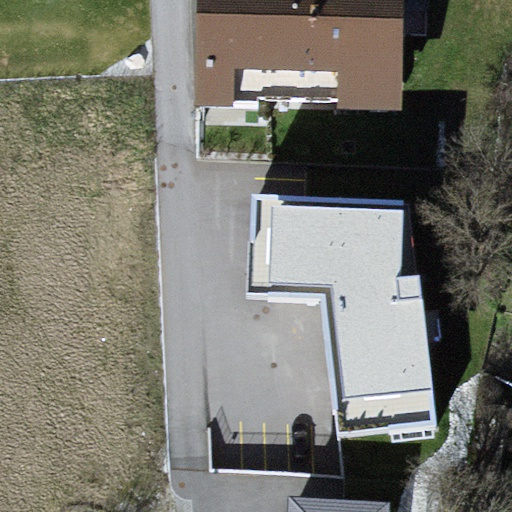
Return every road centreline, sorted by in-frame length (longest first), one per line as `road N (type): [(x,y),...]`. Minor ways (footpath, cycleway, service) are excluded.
road 1 (motorway): [(511,326),(0,235)]
road 2 (motorway): [(0,462),(259,511)]
